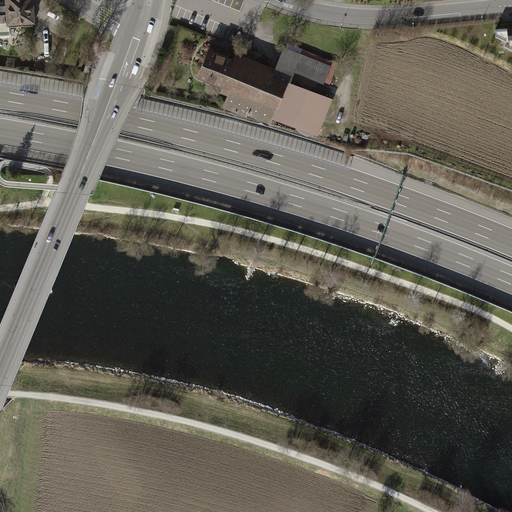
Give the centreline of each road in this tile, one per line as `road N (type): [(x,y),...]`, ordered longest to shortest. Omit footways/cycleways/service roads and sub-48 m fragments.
road 1 (motorway): [(0,131),(259,190),(511,280)]
road 2 (motorway): [(511,243),(227,144),(0,95)]
road 3 (track): [(41,204),(164,213),(227,227),(470,306),(511,328)]
road 4 (track): [(15,393),(125,407),(242,437),(431,511)]
road 5 (secondary): [(139,29),(0,372)]
road 6 (residential): [(511,5),(353,16),(277,0)]
